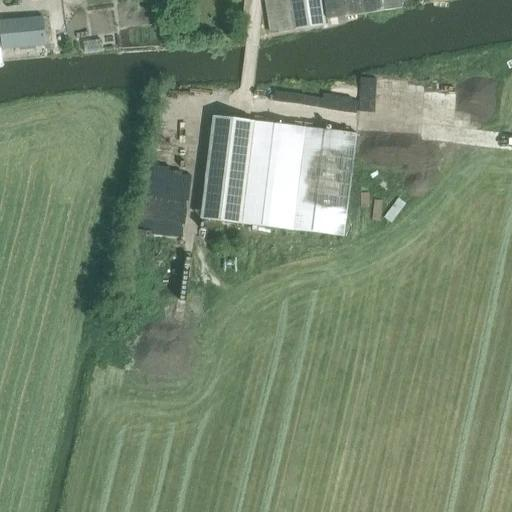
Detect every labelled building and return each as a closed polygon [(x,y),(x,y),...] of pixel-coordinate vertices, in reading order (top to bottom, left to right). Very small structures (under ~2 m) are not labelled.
[(264,0),(270,35),(296,31),(291,0),(264,0)] [(291,0),(296,31),(328,26),(327,21),(401,10),(399,0),(291,0)] [(0,51),(46,48),(44,17),(1,20),(0,10),(0,51)] [(213,117),(201,220),(241,225),(254,122),(213,117)] [(254,122),(241,225),(344,237),(357,135),(254,122)] [(186,240),(188,250),(203,247),(201,236),(186,240)] [(282,243),(282,252),(304,252),(304,244),(282,243)]
